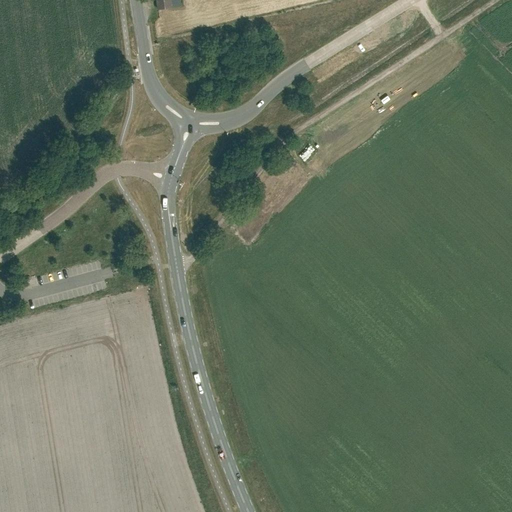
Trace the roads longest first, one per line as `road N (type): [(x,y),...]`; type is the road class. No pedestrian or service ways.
road 1 (track): [(175,265),(194,255),(296,132),(497,0)]
road 2 (primary): [(248,511),(202,389),(175,265),(170,178)]
road 3 (tertiary): [(225,122),(409,0)]
road 4 (unclassified): [(0,259),(98,177),(137,169),(170,178)]
